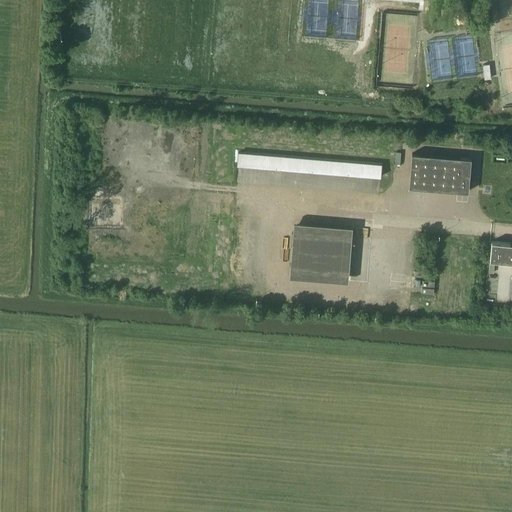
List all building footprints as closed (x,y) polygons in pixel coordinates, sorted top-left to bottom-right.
[(395,183),(398,139),(280,129),(277,157),(336,161),(335,178),(395,183)] [(412,154),(409,187),(467,192),(470,159),(412,154)] [(348,281),(352,226),(294,222),(289,277),(348,281)] [(511,243),(491,242),(489,260),(511,262),(511,243)] [(423,293),(435,293),(435,280),(423,279),(423,293)]
